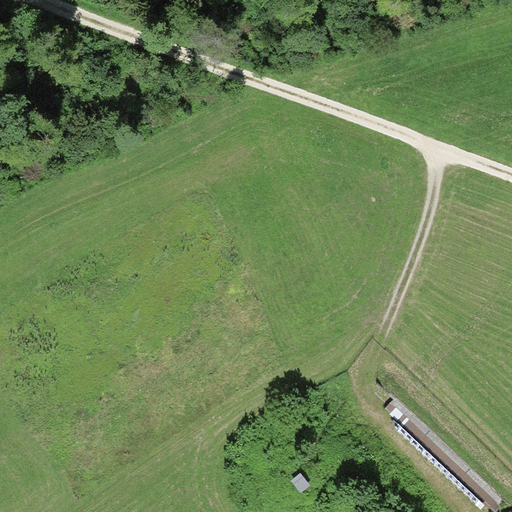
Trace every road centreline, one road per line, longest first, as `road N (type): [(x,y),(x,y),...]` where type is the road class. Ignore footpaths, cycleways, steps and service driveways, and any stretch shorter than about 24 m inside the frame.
road 1 (track): [(55,0),(87,19),(511,178)]
road 2 (track): [(427,149),(433,185),(397,295),(368,351),(371,388)]
